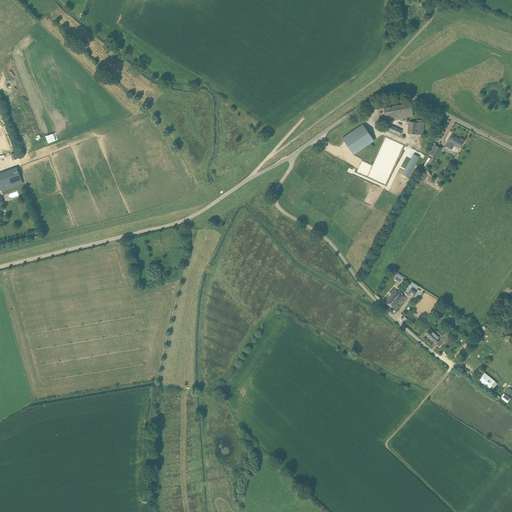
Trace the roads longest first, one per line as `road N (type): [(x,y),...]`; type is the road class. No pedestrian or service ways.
road 1 (unclassified): [(0,267),(176,223),(250,178)]
road 2 (unclassified): [(429,346),(375,300),(326,240),(279,209),(277,190),(295,153)]
road 3 (unclassified): [(511,148),(412,96),(388,93),(295,153)]
road 4 (track): [(450,511),(385,444),(451,364),(429,346)]
road 5 (track): [(214,202),(0,256)]
